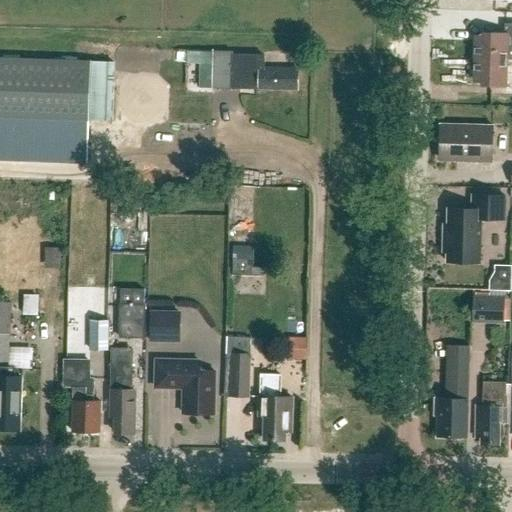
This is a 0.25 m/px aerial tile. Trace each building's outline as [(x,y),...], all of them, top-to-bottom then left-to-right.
[(484,38),(477,38),(476,61),(506,62),(506,60),(511,60),(511,25),(507,26),(506,36),(484,35),(484,38)] [(463,31),(462,83),(472,83),(473,31),(463,31)] [(214,50),(213,90),(232,90),(232,56),(232,50),(214,50)] [(298,91),(298,69),(264,69),(264,56),(232,56),(232,90),(298,91)] [(0,158),(88,161),(90,120),(91,60),(0,57),(0,158)] [(511,74),(506,74),(506,62),(476,61),(476,81),(483,81),(483,85),(511,85),(511,74)] [(493,162),(494,126),(465,125),(464,128),(441,127),(441,158),(458,159),(458,161),(493,162)] [(505,220),(505,196),(477,195),(477,209),(449,209),(449,225),(444,225),(443,253),(448,253),(448,262),(480,263),(481,220),(505,220)] [(235,246),(233,274),(253,275),(254,247),(235,246)] [(511,280),(511,281),(490,280),(490,291),(511,291),(511,283),(511,280)] [(125,288),(124,303),(136,303),(136,288),(125,288)] [(27,295),(27,314),(41,314),(41,295),(27,295)] [(503,324),(503,296),(472,295),(471,323),(503,324)] [(0,361),(9,362),(11,335),(12,303),(0,302),(0,361)] [(120,338),(146,339),(147,307),(121,306),(120,338)] [(181,312),(150,311),(150,343),(181,343),(181,312)] [(88,350),(108,350),(108,320),(88,321),(88,350)] [(294,336),(293,358),(312,358),(313,337),(294,336)] [(467,438),(469,360),(469,346),(449,346),(447,399),(435,398),(435,416),(438,416),(438,438),(467,438)] [(134,436),(136,393),(133,393),(134,352),(114,351),(112,419),(116,419),(116,435),(134,436)] [(248,398),(250,354),(230,353),(228,397),(248,398)] [(101,432),(101,403),(94,403),(95,379),(90,379),(90,361),(64,361),(63,388),(75,388),(74,431),(101,432)] [(200,370),(200,361),(155,361),(155,388),(184,388),(184,414),(215,414),(215,370),(200,370)] [(0,430),(20,431),(22,378),(8,378),(8,368),(0,367),(0,430)] [(290,432),(291,399),(291,397),(279,397),(280,375),(260,374),(258,416),(264,416),(263,439),(284,440),(284,432),(290,432)] [(505,409),(506,383),(484,383),(483,408),(478,408),(478,436),(482,436),(482,444),(499,444),(499,421),(506,421),(506,409),(505,409)]
